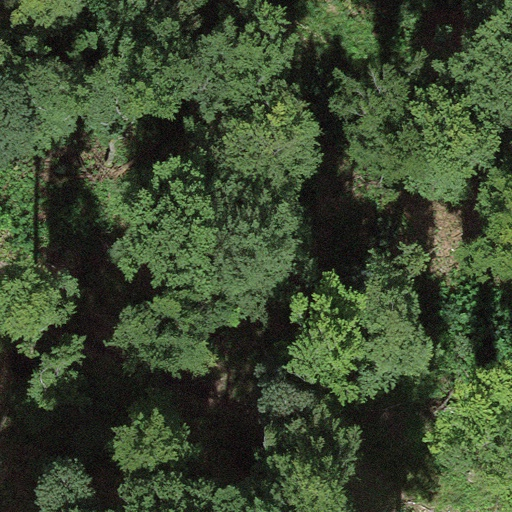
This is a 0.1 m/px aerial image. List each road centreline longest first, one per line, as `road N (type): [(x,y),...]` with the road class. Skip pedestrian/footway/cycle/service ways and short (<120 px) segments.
road 1 (track): [(0,185),(277,273)]
road 2 (track): [(276,0),(360,44),(511,152)]
